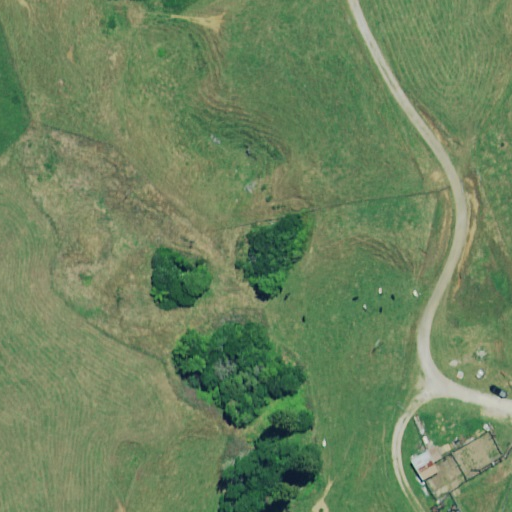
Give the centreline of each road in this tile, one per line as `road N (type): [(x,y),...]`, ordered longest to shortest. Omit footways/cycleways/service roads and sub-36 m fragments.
road 1 (track): [(511,410),(435,385),(420,370),(455,215),(436,155),(401,110),(346,0)]
road 2 (track): [(435,385),(395,433),(397,492),(409,511)]
